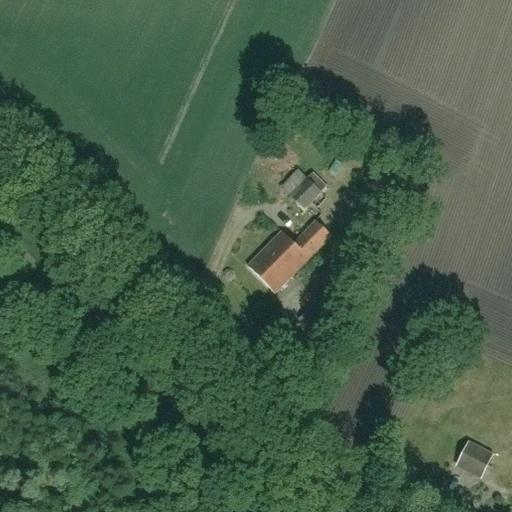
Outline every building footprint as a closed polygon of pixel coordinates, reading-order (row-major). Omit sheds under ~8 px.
[(234,74),(212,121),(256,141),(282,85),(260,74),(256,84),(234,74)] [(304,212),(321,194),(307,180),(289,197),(304,212)] [(274,295),(331,238),(315,222),(293,245),(281,234),(247,268),(274,295)] [(329,325),(342,313),(327,297),(315,310),(329,325)] [(492,456),(467,444),(455,469),(481,481),(492,456)]
